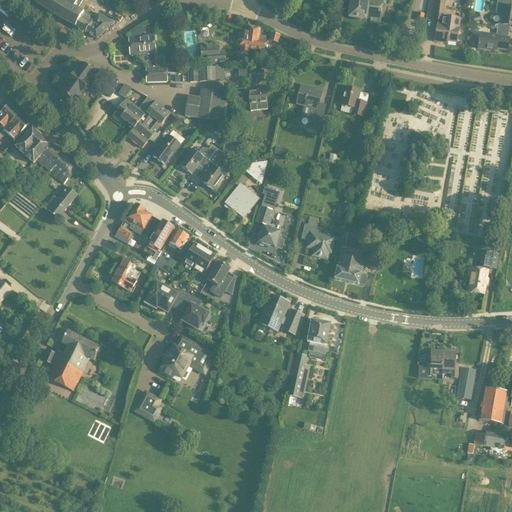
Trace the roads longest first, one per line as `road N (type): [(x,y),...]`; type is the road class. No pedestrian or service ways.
road 1 (tertiary): [(511,320),(410,323),(335,307),(246,265),(167,204),(139,192),(122,196)]
road 2 (residential): [(511,80),(311,41),(245,3)]
road 3 (residential): [(71,283),(165,332),(148,369)]
road 4 (residential): [(0,410),(71,283)]
road 5 (tertiary): [(122,196),(28,87)]
road 6 (residential): [(60,49),(94,48),(183,2)]
